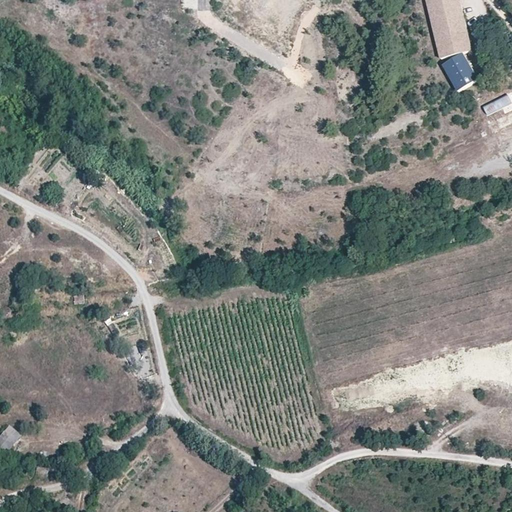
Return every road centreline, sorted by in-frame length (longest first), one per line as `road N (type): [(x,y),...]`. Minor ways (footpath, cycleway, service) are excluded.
road 1 (unclassified): [(0,190),(96,236),(146,285),(170,411),(298,482)]
road 2 (track): [(298,482),(330,463),(380,452),(511,470)]
road 3 (track): [(170,411),(114,452),(85,490),(81,511)]
